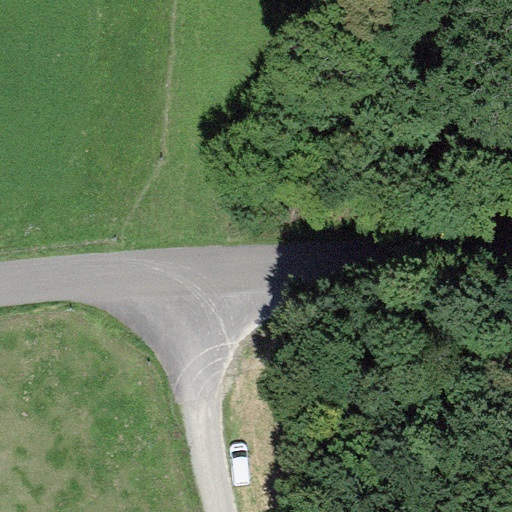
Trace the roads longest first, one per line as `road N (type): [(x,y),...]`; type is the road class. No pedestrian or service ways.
road 1 (unclassified): [(511,241),(181,280),(0,288)]
road 2 (track): [(181,280),(243,511)]
